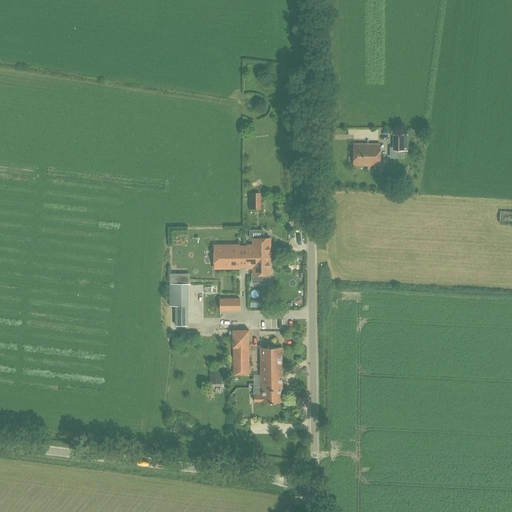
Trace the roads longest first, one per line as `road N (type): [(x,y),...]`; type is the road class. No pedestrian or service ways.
road 1 (unclassified): [(316,485),(316,0)]
road 2 (unclassified): [(0,443),(316,485)]
